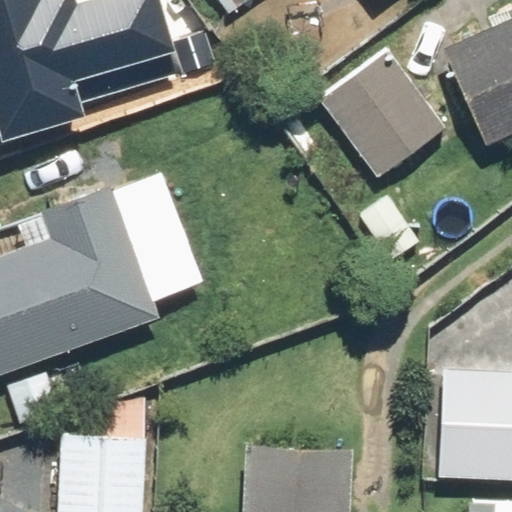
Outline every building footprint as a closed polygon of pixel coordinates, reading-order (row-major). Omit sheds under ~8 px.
[(0,0),(0,129),(1,135),(85,112),(82,101),(177,76),(155,0),(104,0),(75,8),(73,0),(0,0)] [(511,9),(441,40),(482,137),(511,123),(511,9)] [(385,43),(316,97),(379,175),(447,121),(385,43)] [(47,229),(0,244),(0,363),(155,310),(109,180),(39,204),(47,229)] [(387,189),(355,213),(391,262),(423,238),(387,189)] [(511,361),(444,356),(436,454),(511,460),(511,361)] [(46,369),(6,380),(17,423),(57,412),(46,369)] [(81,428),(58,427),(54,511),(142,511),(148,401),(83,398),(81,428)] [(243,437),(238,511),(344,511),(349,443),(243,437)] [(511,511),(511,499),(468,497),(466,511),(511,511)]
